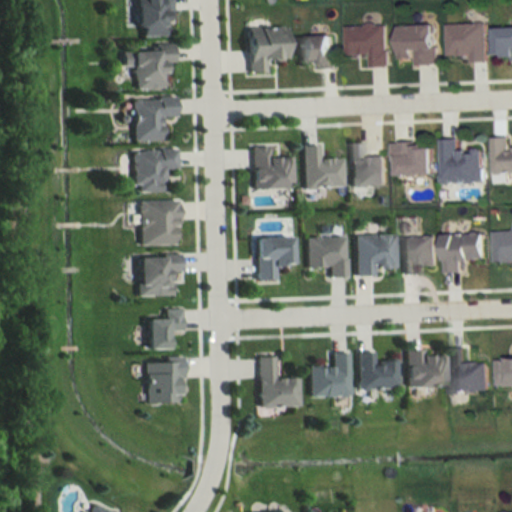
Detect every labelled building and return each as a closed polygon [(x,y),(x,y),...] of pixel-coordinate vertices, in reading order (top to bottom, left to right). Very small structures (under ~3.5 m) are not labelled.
[(165,0),(128,0),(130,37),(167,36),(165,0)] [(486,24),(447,24),(447,55),(469,55),(469,62),(486,62),(486,24)] [(369,55),(370,66),(388,65),(387,25),(346,26),(346,56),(369,55)] [(415,65),(437,64),(436,25),(397,26),(397,58),(414,57),(415,65)] [(282,58),(281,27),(241,28),(242,73),(260,72),(259,59),(282,58)] [(511,27),(494,28),(494,60),(511,59),(511,27)] [(304,69),(334,70),(334,37),(295,36),(295,60),(305,60),(304,69)] [(158,65),(167,65),(167,44),(126,44),(126,52),(116,52),(116,67),(127,67),(127,90),(158,89),(158,65)] [(126,141),(156,140),(155,117),(168,117),(168,98),(126,98),(126,141)] [(507,137),(491,137),(491,172),(511,172),(511,145),(507,146),(507,137)] [(483,181),(482,148),(459,149),(458,138),(441,138),(443,182),(483,181)] [(385,156),(362,156),(362,143),(345,143),(345,185),(385,185),(385,156)] [(432,174),(432,143),(394,143),(395,175),(432,174)] [(296,145),(297,188),(337,187),(336,158),(313,158),(312,145),(296,145)] [(246,188),(286,187),(286,156),(263,157),(263,147),(245,147),(246,188)] [(126,192),(159,192),(158,170),(171,169),(171,149),(126,150),(126,192)] [(133,245),(171,245),(171,201),(133,201),(133,245)] [(511,230),(495,230),(495,262),(511,261),(511,230)] [(445,273),(463,273),(463,261),(485,260),(484,233),(444,234),(445,273)] [(367,267),(389,267),(389,234),(348,234),(348,275),(367,275),(367,267)] [(300,238),(301,268),(321,268),(321,278),(340,277),(339,236),(300,238)] [(250,281),(270,281),(269,266),(284,266),(283,237),(248,238),(250,281)] [(436,266),(436,237),(398,237),(398,275),(414,275),(414,266),(436,266)] [(131,296),(165,296),(165,273),(175,273),(175,255),(131,256),(131,296)] [(157,310),(157,319),(140,319),(139,349),(160,349),(161,331),(176,332),(176,310),(157,310)] [(488,362),(465,363),(464,349),(448,349),(449,394),(488,392),(488,362)] [(400,387),(440,386),(439,354),(414,355),(414,351),(399,351),(400,387)] [(391,389),(391,360),(368,361),(368,352),(351,352),(352,390),(391,389)] [(304,397),(343,396),(342,353),(325,354),(326,367),(304,367),(304,397)] [(294,407),(293,377),(270,378),(269,356),(252,357),(253,408),(294,407)] [(511,385),(511,359),(497,359),(497,385),(511,385)] [(139,360),(140,402),(175,402),(174,360),(139,360)]
